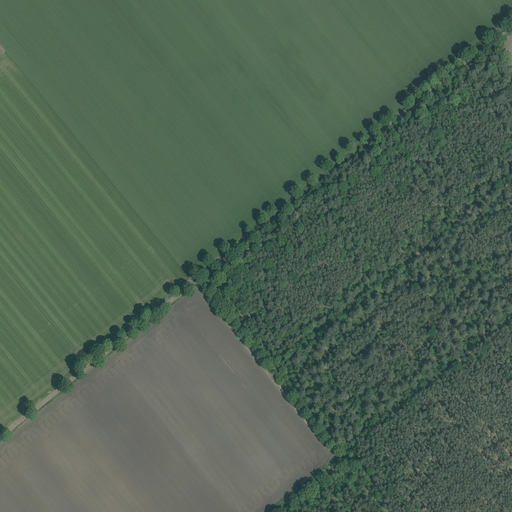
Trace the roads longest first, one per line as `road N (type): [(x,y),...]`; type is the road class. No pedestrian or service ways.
road 1 (track): [(511,24),(0,436)]
road 2 (track): [(342,454),(511,317)]
